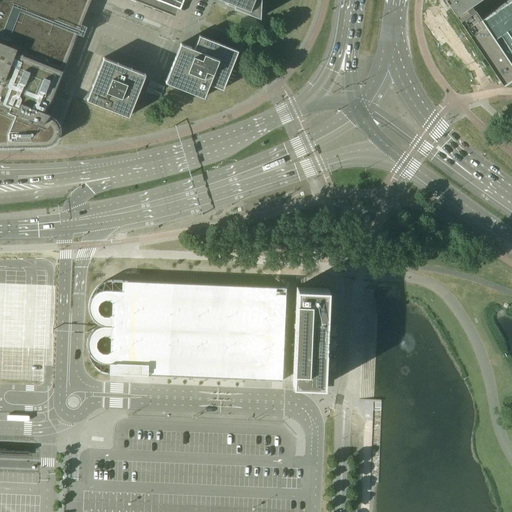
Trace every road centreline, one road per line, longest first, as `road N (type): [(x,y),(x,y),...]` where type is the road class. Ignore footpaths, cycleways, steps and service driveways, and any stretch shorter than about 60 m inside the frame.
road 1 (unclassified): [(161,398),(295,405),(314,427),(316,464)]
road 2 (secondary): [(293,110),(172,161),(108,173)]
road 3 (unclassified): [(85,386),(75,366),(79,281),(96,217)]
road 4 (unclassified): [(64,222),(59,392)]
road 5 (secondary): [(238,179),(354,154),(404,159)]
road 6 (primary): [(466,170),(411,92),(393,36)]
road 7 (secondary): [(96,217),(238,179)]
road 8 (secondary): [(238,179),(358,105)]
road 9 (primary): [(404,159),(511,238)]
road 10 (secondary): [(466,170),(358,105)]
road 11 (unclassified): [(59,392),(61,411),(70,416),(100,401),(161,398)]
